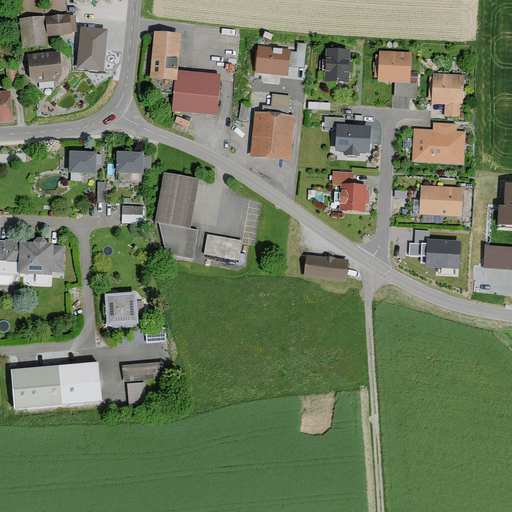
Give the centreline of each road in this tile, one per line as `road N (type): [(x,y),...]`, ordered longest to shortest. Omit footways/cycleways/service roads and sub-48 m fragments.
road 1 (tertiary): [(113,111),(224,163),(400,283),(511,318)]
road 2 (residential): [(0,219),(82,229),(88,326),(69,346),(0,351)]
road 3 (track): [(370,264),(380,511)]
